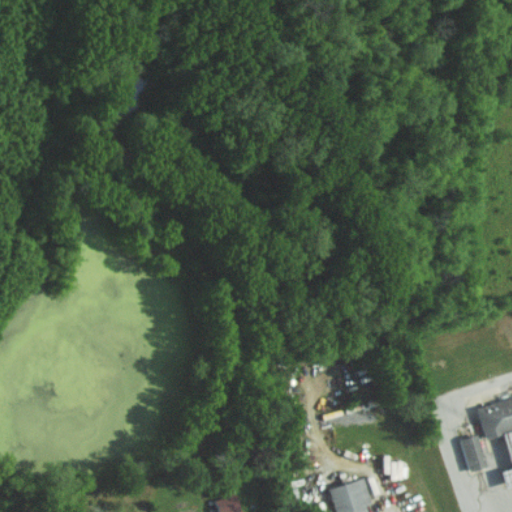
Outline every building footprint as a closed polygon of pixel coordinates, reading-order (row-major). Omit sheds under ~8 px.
[(511,427),(479,438),(470,407),(511,393),(511,427)] [(492,432),(502,467),(490,471),(495,487),(511,481),(511,447),(506,428),(492,432)] [(482,464),(473,432),(453,438),(461,470),(482,464)] [(333,511),(365,511),(363,503),(368,502),(362,478),(327,487),(333,511)] [(215,511),(229,511),(238,509),(233,493),(212,499),(215,511)]
